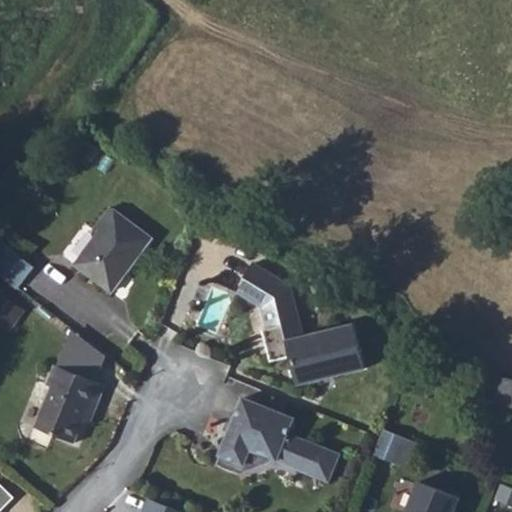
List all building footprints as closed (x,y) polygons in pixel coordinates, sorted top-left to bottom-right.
[(157,238),(116,209),(99,232),(104,235),(82,265),(118,291),(157,238)] [(0,275),(23,293),(38,271),(0,244),(0,275)] [(369,362),(357,319),(308,333),(294,283),(256,262),(248,277),(250,278),(242,292),(266,305),(272,326),(267,327),(276,359),(297,353),(304,380),(369,362)] [(0,290),(0,320),(14,328),(26,305),(0,290)] [(97,407),(103,409),(112,388),(62,367),(54,386),(58,388),(41,427),(81,444),(90,421),(97,407)] [(511,378),(480,371),(474,395),(511,404),(511,378)] [(300,415),(249,396),(224,463),(248,472),(258,447),(336,476),(345,449),(294,430),(300,415)] [(97,423),(103,409),(97,407),(90,421),(97,423)] [(411,464),(421,436),(389,424),(386,431),(378,452),(411,464)] [(183,511),(153,501),(148,511),(183,511)]
